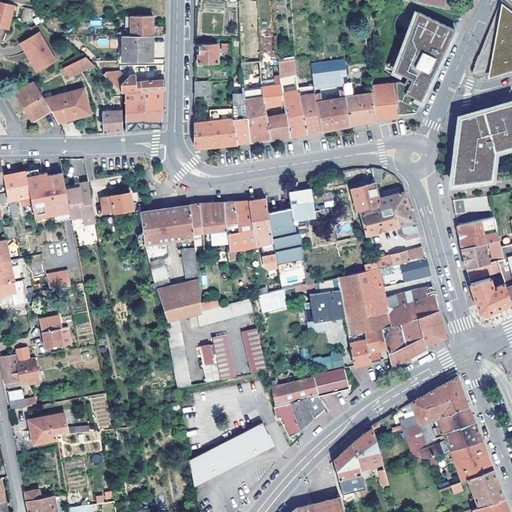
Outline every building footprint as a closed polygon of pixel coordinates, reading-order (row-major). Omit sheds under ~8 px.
[(511,8),(501,0),(472,71),(490,66),(511,59),(511,8)] [(0,26),(4,28),(10,5),(0,2),(0,26)] [(463,3),(459,12),(463,14),(468,6),(463,3)] [(30,21),(32,9),(23,8),(21,20),(30,21)] [(131,26),(131,34),(152,34),(165,33),(165,24),(153,24),(153,21),(150,22),(150,15),(126,16),(125,27),(131,26)] [(372,85),(375,119),(390,116),(416,109),(450,38),(412,20),(389,68),(401,74),(399,77),(395,74),(373,76),(373,77),(372,77),(372,85)] [(56,61),(40,33),(22,44),(37,72),(56,61)] [(122,34),(123,59),(152,58),(152,34),(131,34),(122,34)] [(218,63),(218,43),(199,43),(199,63),(218,63)] [(80,72),(94,66),(89,60),(86,57),(84,58),(75,62),(80,72)] [(280,71),(285,70),(296,69),(296,68),(294,58),(282,60),(282,58),(279,58),(280,71)] [(349,124),(345,96),(343,88),(339,88),(340,97),(321,100),(320,87),(319,84),(343,82),(341,74),(347,73),(345,64),(344,58),(311,62),(313,77),(314,85),(322,130),(335,127),(349,124)] [(511,59),(490,66),(488,77),(511,69),(511,59)] [(68,78),(80,72),(75,62),(63,68),(68,78)] [(164,89),(164,80),(154,81),(136,82),(135,75),(130,75),(127,78),(119,71),(107,73),(104,75),(122,94),(125,93),(164,89)] [(286,75),(280,76),(281,81),(284,104),(285,105),(289,104),(294,103),(295,109),(290,109),(285,110),(286,113),(290,136),(298,134),(306,133),(298,88),(299,88),(296,73),(286,75)] [(280,76),(280,74),(275,75),(276,84),(269,86),(262,87),(265,106),(284,104),(281,81),(280,76)] [(242,88),(244,95),(250,141),(262,140),(270,138),(267,116),(265,106),(262,87),(262,85),(260,86),(259,78),(244,80),(245,87),(242,88)] [(195,81),(195,96),(208,95),(208,80),(195,81)] [(35,82),(34,81),(17,92),(33,120),(51,110),(45,99),(35,82)] [(298,88),(306,133),(313,132),(322,130),(314,85),(303,87),(299,88),(298,88)] [(361,122),(375,119),(372,85),(357,87),(358,94),(345,96),(349,124),(361,122)] [(51,110),(58,123),(91,114),(85,88),(45,99),(51,110)] [(125,93),(126,131),(134,130),(151,129),(161,128),(164,92),(164,89),(125,93)] [(250,141),(244,95),(237,96),(239,117),(233,118),(237,143),(244,142),(250,141)] [(103,125),(104,133),(111,132),(122,132),(122,96),(116,96),(116,108),(118,108),(118,111),(103,112),(103,121),(103,125)] [(511,101),(505,103),(460,116),(455,157),(452,181),(491,176),(495,149),(511,144),(511,101)] [(216,145),(237,143),(233,118),(233,107),(210,109),(211,121),(195,123),(194,145),(198,148),(216,145)] [(290,136),(286,113),(267,116),(270,138),(280,137),(290,136)] [(3,172),(7,192),(10,209),(20,208),(19,204),(18,198),(21,197),(30,196),(26,172),(25,167),(3,172)] [(37,170),(26,172),(30,196),(33,210),(45,208),(45,213),(62,209),(58,193),(55,193),(51,170),(46,171),(45,168),(37,170)] [(63,168),(51,170),(55,193),(58,193),(62,209),(71,207),(65,176),(63,168)] [(374,168),(376,181),(376,183),(382,182),(382,168),(374,168)] [(87,172),(65,176),(71,207),(72,217),(95,213),(89,182),(87,172)] [(361,210),(381,207),(379,197),(376,183),(376,181),(353,188),(359,211),(361,210)] [(291,199),(292,208),(294,220),(298,219),(305,218),(304,214),(314,212),(311,190),(303,191),(290,193),(291,199)] [(101,198),(104,214),(133,208),(130,191),(101,198)] [(391,206),(396,225),(398,225),(415,220),(404,191),(379,197),(381,207),(391,206)] [(272,250),(276,249),(268,212),(267,205),(266,198),(257,199),(249,200),(257,245),(270,243),(272,250)] [(229,234),(230,241),(231,249),(230,252),(231,260),(236,259),(235,249),(257,245),(249,200),(242,201),(235,202),(240,233),(229,234)] [(230,241),(229,234),(225,202),(212,203),(200,203),(203,231),(213,230),(214,243),(230,241)] [(225,202),(229,234),(240,233),(235,202),(230,202),(225,202)] [(190,205),(193,232),(203,231),(200,203),(194,204),(190,205)] [(190,205),(173,207),(178,239),(194,237),(193,232),(190,205)] [(367,232),(367,234),(396,225),(391,206),(381,207),(361,210),(365,226),(363,227),(364,233),(367,232)] [(151,243),(178,239),(173,207),(161,209),(140,212),(145,243),(151,243)] [(268,212),(276,249),(282,281),(283,289),(291,287),(290,282),(288,275),(308,271),(301,234),(300,234),(297,235),(294,220),(292,208),(288,209),(273,212),(268,212)] [(478,212),(480,221),(496,217),(495,209),(478,212)] [(461,241),(463,248),(501,240),(496,217),(480,221),(458,225),(460,237),(461,241)] [(415,220),(398,225),(399,232),(407,236),(419,233),(415,220)] [(205,252),(204,239),(194,239),(195,246),(196,252),(205,252)] [(0,240),(0,262),(10,261),(5,240),(0,240)] [(501,240),(463,248),(467,265),(470,280),(501,271),(499,267),(498,261),(504,260),(501,240)] [(146,248),(158,290),(169,286),(170,286),(159,244),(151,247),(146,248)] [(182,248),(183,263),(197,261),(196,252),(195,246),(182,248)] [(375,267),(425,255),(422,246),(373,259),(375,267)] [(34,276),(45,273),(40,254),(29,257),(34,276)] [(349,335),(382,326),(419,316),(439,309),(438,304),(433,285),(429,286),(430,291),(420,293),(422,298),(403,304),(403,301),(398,302),(396,294),(385,296),(383,286),(430,275),(428,267),(425,255),(375,267),(367,269),(338,276),(340,289),(345,315),(349,335)] [(373,259),(373,258),(368,259),(369,262),(365,263),(367,269),(375,267),(373,259)] [(0,262),(0,284),(14,282),(10,261),(0,262)] [(186,282),(188,281),(199,280),(197,261),(183,263),(186,282)] [(501,271),(505,285),(510,302),(511,308),(511,262),(499,267),(501,271)] [(13,266),(15,276),(21,275),(19,265),(13,266)] [(68,269),(46,273),(49,288),(71,283),(68,269)] [(490,277),(471,282),(482,311),(484,313),(487,315),(502,307),(510,302),(505,285),(495,288),(493,291),(491,290),(493,286),(490,277)] [(306,284),(307,278),(290,282),(291,287),(306,284)] [(15,302),(26,300),(22,280),(0,284),(0,296),(14,293),(15,302)] [(179,387),(191,384),(179,317),(197,312),(201,311),(201,302),(199,280),(188,281),(190,289),(171,294),(169,286),(158,290),(169,320),(166,321),(179,387)] [(170,286),(169,286),(171,294),(190,289),(188,281),(186,282),(170,286)] [(264,294),(283,289),(282,281),(262,285),(264,294)] [(429,286),(396,294),(398,302),(403,301),(403,304),(422,298),(420,293),(430,291),(429,286)] [(328,317),(345,315),(340,289),(334,290),(318,292),(321,318),(328,317)] [(321,318),(318,292),(313,292),(314,299),(308,301),(312,330),(329,328),(328,317),(321,318)] [(250,297),(222,305),(211,308),(201,311),(197,312),(200,325),(253,311),(250,297)] [(201,311),(211,308),(210,301),(201,302),(201,311)] [(419,316),(426,343),(432,341),(437,340),(443,338),(446,337),(439,309),(419,316)] [(60,316),(41,320),(46,348),(63,345),(71,344),(68,326),(62,327),(60,316)] [(427,348),(426,343),(419,316),(382,326),(388,348),(392,366),(406,358),(422,350),(427,348)] [(388,348),(382,326),(349,335),(354,366),(358,365),(373,362),(381,360),(380,350),(388,348)] [(242,333),(251,373),(266,370),(258,329),(242,333)] [(213,343),(220,379),(235,376),(227,335),(212,338),(213,343)] [(220,379),(213,343),(200,346),(207,381),(220,379)] [(28,348),(18,350),(18,353),(20,361),(30,359),(28,348)] [(343,366),(341,352),(313,358),(315,371),(343,366)] [(15,353),(0,356),(6,382),(20,379),(15,353)] [(18,353),(15,353),(20,379),(20,380),(27,378),(31,382),(38,380),(33,358),(30,359),(20,361),(18,353)] [(274,406),(288,402),(319,395),(341,389),(349,387),(344,367),(270,386),(274,406)] [(426,394),(411,403),(416,415),(412,416),(413,418),(400,421),(403,428),(429,420),(432,418),(437,417),(469,405),(464,394),(463,392),(460,382),(457,376),(426,394)] [(10,400),(24,397),(22,388),(8,391),(10,400)] [(310,422),(327,408),(319,395),(288,402),(301,430),(301,431),(310,422)] [(10,400),(12,408),(26,406),(24,397),(10,400)] [(275,415),(276,417),(280,417),(290,437),(301,430),(288,402),(274,406),(273,406),(274,410),(275,415)] [(416,415),(411,403),(406,405),(410,417),(412,416),(416,415)] [(450,449),(482,440),(482,439),(480,436),(475,422),(469,405),(437,417),(446,438),(437,442),(431,425),(429,420),(403,428),(417,462),(443,451),(450,449)] [(55,434),(69,433),(65,413),(30,420),(35,444),(56,439),(55,434)] [(272,444),(261,423),(189,459),(194,486),(272,444)] [(360,468),(382,462),(373,428),(369,431),(357,439),(353,443),(360,468)] [(56,439),(57,447),(59,459),(67,457),(64,438),(77,437),(97,435),(96,430),(69,433),(55,434),(56,439)] [(453,454),(463,481),(468,478),(493,469),(487,453),(482,440),(450,449),(453,454)] [(348,477),(351,476),(356,475),(358,485),(364,483),(360,468),(353,443),(343,452),(334,460),(335,463),(343,498),(348,496),(348,493),(353,492),(348,477)] [(445,457),(453,454),(450,449),(443,451),(445,457)] [(498,481),(493,469),(468,478),(479,506),(504,498),(501,489),(498,481)] [(463,489),(461,481),(447,486),(450,493),(450,494),(463,489)] [(441,496),(450,493),(447,486),(445,487),(439,490),(441,496)] [(41,498),(40,494),(39,489),(26,491),(29,511),(55,511),(52,496),(41,498)] [(61,511),(59,491),(40,494),(41,498),(52,496),(55,511),(69,511),(65,511),(61,511)] [(312,503),(314,511),(344,511),(341,496),(326,500),(312,503)] [(509,511),(507,505),(504,498),(479,506),(473,508),(474,511),(509,511)] [(314,511),(312,503),(298,507),(291,511),(314,511)]
